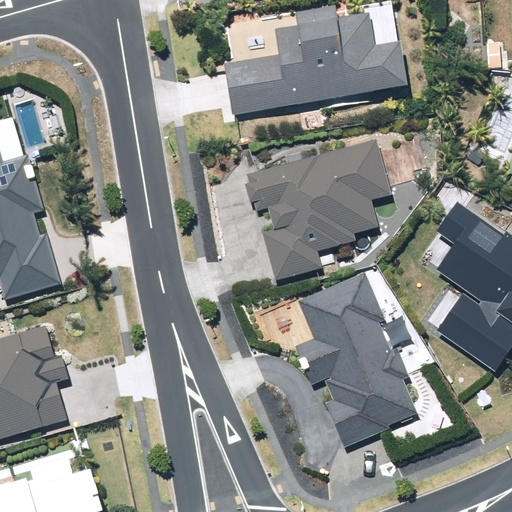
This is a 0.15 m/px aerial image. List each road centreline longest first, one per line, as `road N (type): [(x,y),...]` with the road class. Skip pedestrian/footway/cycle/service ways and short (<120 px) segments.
road 1 (residential): [(187,370),(162,286),(114,0)]
road 2 (residential): [(187,370),(219,409),(266,511)]
road 3 (residential): [(194,511),(179,427),(187,370)]
